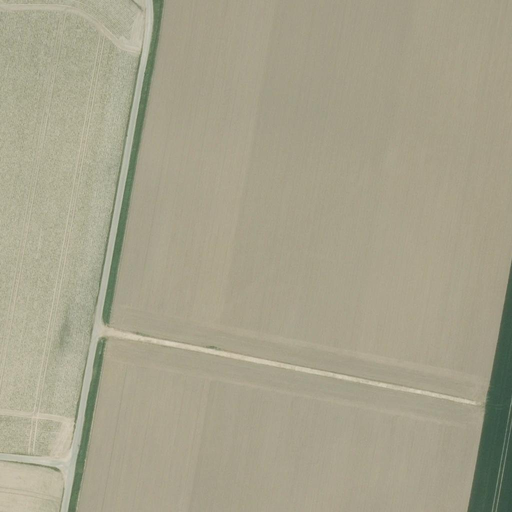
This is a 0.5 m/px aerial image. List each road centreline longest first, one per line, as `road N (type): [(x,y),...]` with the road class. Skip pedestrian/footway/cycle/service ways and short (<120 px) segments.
road 1 (unclassified): [(149,0),(149,44),(65,511)]
road 2 (track): [(96,329),(484,411)]
